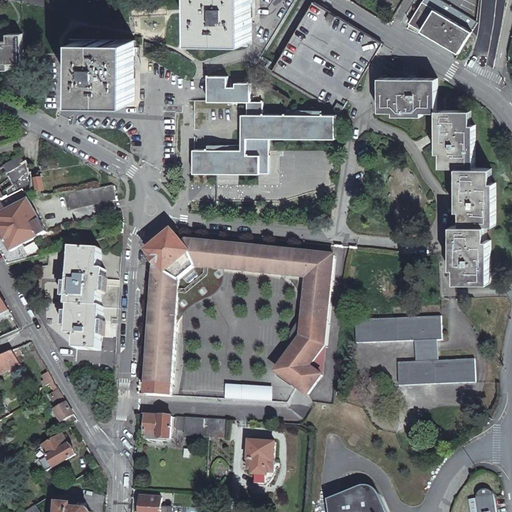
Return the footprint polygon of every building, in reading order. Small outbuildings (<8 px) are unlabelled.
[(0,0),(0,68),(9,69),(9,63),(23,63),(23,33),(9,34),(8,42),(0,41),(0,0)] [(251,0),(198,0),(199,39),(251,40),(251,0)] [(313,1),(272,70),(340,111),(381,42),(313,1)] [(460,53),(473,31),(423,1),(411,23),(460,53)] [(136,39),(71,37),(71,52),(82,52),(81,100),(135,101),(136,39)] [(209,74),(209,100),(248,101),(248,144),(235,144),(235,150),(195,149),(195,173),(270,174),(271,139),(336,139),(337,115),(296,115),(296,110),(287,110),(287,115),(263,114),(263,101),(252,101),(252,81),(237,81),(237,86),(229,85),(229,75),(209,74)] [(437,77),(380,76),(379,107),(393,108),(393,114),(422,114),(422,107),(437,107),(436,152),(444,152),(443,166),(458,166),(457,209),(465,210),(465,224),(454,224),(453,267),(461,267),(461,281),(491,281),(492,238),(484,238),(485,224),(496,224),(498,180),(489,180),(489,167),(477,166),(478,122),(469,122),(470,109),(446,108),(446,96),(436,95),(437,77)] [(0,140),(11,137),(1,119),(0,119),(0,140)] [(24,161),(21,155),(7,162),(4,166),(8,173),(24,161)] [(27,160),(24,161),(8,173),(7,175),(13,185),(4,192),(6,195),(3,197),(5,199),(22,189),(26,194),(32,194),(31,172),(27,160)] [(47,175),(37,177),(39,191),(49,190),(47,175)] [(69,209),(118,199),(114,186),(113,185),(93,188),(93,187),(65,192),(69,209)] [(7,211),(28,200),(22,189),(5,199),(1,201),(7,211)] [(1,201),(0,201),(0,246),(9,263),(44,253),(36,238),(48,232),(28,200),(7,211),(1,201)] [(185,243),(174,230),(148,251),(156,260),(154,262),(157,265),(150,272),(153,275),(146,281),(155,291),(148,394),(173,396),(181,279),(198,266),(303,277),(303,284),(306,285),(303,317),(328,319),(334,255),(189,240),(185,243)] [(39,317),(64,360),(114,364),(122,250),(74,245),(47,253),(47,264),(41,265),(39,317)] [(379,265),(357,263),(355,279),(386,283),(388,260),(380,259),(379,265)] [(7,319),(14,330),(19,327),(3,297),(0,299),(0,315),(1,315),(2,317),(0,318),(0,319),(1,322),(7,319)] [(380,319),(358,320),(359,342),(416,341),(416,361),(399,362),(400,385),(476,382),(476,359),(436,360),(435,340),(443,340),(442,316),(393,318),(393,316),(380,317),(380,319)] [(326,345),(328,319),(303,317),(301,335),(291,352),(323,375),(325,360),(318,356),(326,345)] [(13,349),(0,354),(0,373),(21,363),(13,349)] [(309,395),(323,375),(291,352),(280,368),(279,369),(280,371),(280,372),(280,373),(282,374),(298,386),(309,395)] [(227,399),(274,400),(274,384),(227,384),(227,399)] [(76,416),(61,390),(54,395),(60,406),(56,409),(62,421),(70,416),(72,418),(76,416)] [(173,416),(148,415),(146,433),(159,434),(159,438),(171,439),(173,416)] [(177,430),(184,431),(185,417),(178,416),(177,430)] [(184,431),(184,435),(210,437),(211,419),(185,417),(184,431)] [(211,419),(210,437),(227,438),(229,420),(211,419)] [(48,458),(41,463),(47,472),(76,454),(70,444),(66,446),(60,436),(44,446),(50,456),(48,457),(48,458)] [(256,473),(268,474),(270,472),(270,470),(274,470),(275,461),(276,461),(277,441),(251,440),(249,459),(251,459),(250,469),(255,469),(254,472),(256,473)] [(500,477),(497,474),(494,473),(491,471),(488,471),(485,471),(482,471),(480,472),(476,474),(474,475),(472,478),(464,488),(458,498),(457,501),(455,505),(454,511),(453,511),(497,511),(495,497),(504,496),(503,483),(502,480),(500,477)] [(389,511),(381,491),(379,489),(377,487),(374,485),(371,485),(369,485),(366,485),(363,487),(342,495),(344,511),(389,511)] [(162,498),(142,496),(140,511),(173,511),(173,508),(162,506),(162,498)] [(506,511),(504,496),(495,497),(497,511),(506,511)] [(73,505),(60,503),(59,511),(92,511),(91,511),(89,510),(88,509),(73,508),(73,505)]
